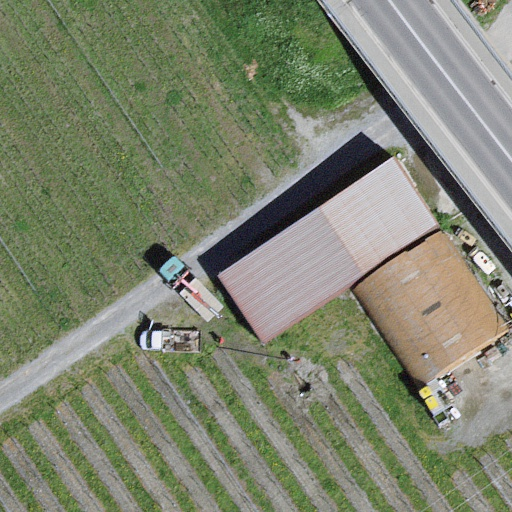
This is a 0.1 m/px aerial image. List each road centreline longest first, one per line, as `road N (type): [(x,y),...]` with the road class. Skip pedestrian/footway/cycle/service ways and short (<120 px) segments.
road 1 (track): [(0,398),(511,44)]
road 2 (tertiary): [(391,0),(511,154)]
